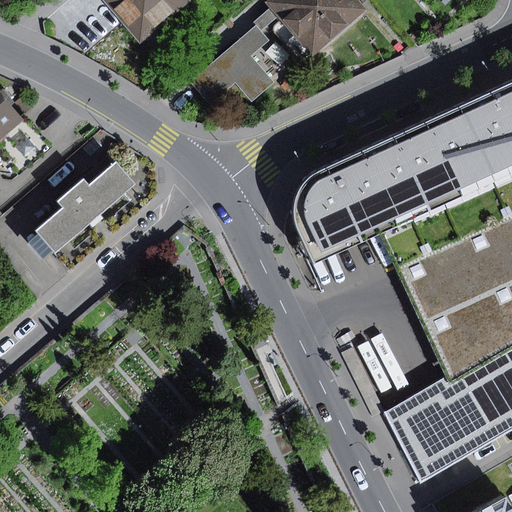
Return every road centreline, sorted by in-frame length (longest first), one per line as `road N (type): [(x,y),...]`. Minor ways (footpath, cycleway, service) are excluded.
road 1 (residential): [(384,511),(220,186)]
road 2 (residential): [(511,37),(298,138),(220,186)]
road 3 (residential): [(220,186),(0,364)]
road 4 (residential): [(220,186),(103,102),(0,50)]
